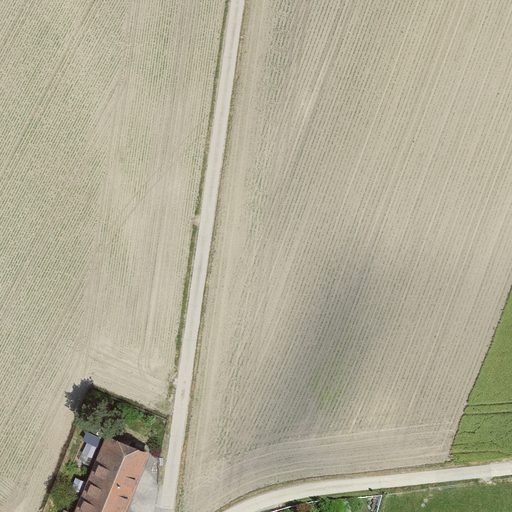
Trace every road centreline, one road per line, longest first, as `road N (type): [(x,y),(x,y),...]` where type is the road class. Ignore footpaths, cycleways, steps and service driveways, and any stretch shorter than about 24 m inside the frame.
road 1 (track): [(167,511),(238,0)]
road 2 (track): [(241,511),(308,490),(511,468)]
